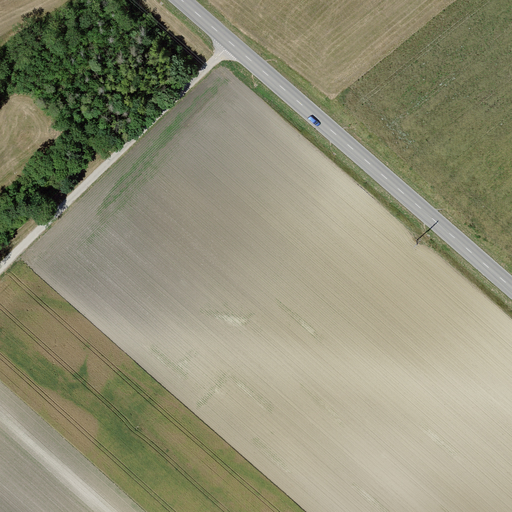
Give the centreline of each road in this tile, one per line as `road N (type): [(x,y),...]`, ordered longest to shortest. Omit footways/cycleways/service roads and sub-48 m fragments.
road 1 (secondary): [(511,288),(181,0)]
road 2 (track): [(230,43),(0,269)]
